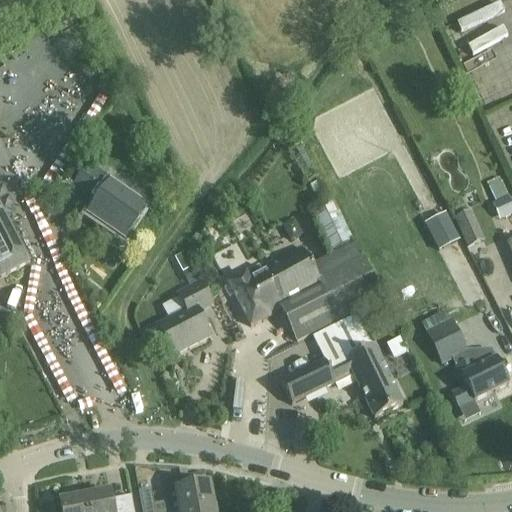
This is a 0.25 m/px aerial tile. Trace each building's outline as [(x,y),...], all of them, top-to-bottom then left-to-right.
[(300,146),(289,153),(308,184),(319,177),(300,146)] [(73,188),(85,197),(90,189),(102,198),(88,217),(125,243),(145,214),(108,188),(111,183),(88,167),(73,188)] [(321,182),(309,188),(319,208),(311,212),(333,257),(312,267),(304,250),(263,270),(261,267),(245,275),(246,276),(228,286),(250,328),(281,312),(297,343),(314,334),(357,313),(368,308),(382,301),(333,201),(331,202),(321,182)] [(511,206),(508,198),(491,206),(499,222),(511,215),(511,206)] [(0,279),(30,264),(0,207),(0,279)] [(440,219),(425,227),(437,252),(443,249),(449,258),(458,253),(440,219)] [(294,221),(282,227),(291,243),(303,237),(294,221)] [(187,313),(157,329),(172,358),(210,338),(197,314),(212,306),(200,284),(178,295),(187,313)] [(368,308),(357,313),(369,337),(380,331),(368,308)] [(355,318),(331,330),(313,339),(324,363),(280,384),(291,406),(334,386),(335,387),(353,378),(374,420),(402,407),(374,349),(371,350),(355,318)] [(439,328),(425,334),(433,350),(440,367),(452,361),(467,354),(466,352),(460,337),(452,322),(439,328)] [(473,401),(474,403),(509,386),(496,361),(475,372),(469,361),(455,368),(466,389),(451,396),(457,409),(473,401)] [(191,511),(213,508),(209,486),(203,487),(201,477),(204,476),(204,475),(166,482),(168,494),(176,493),(179,511),(191,511)] [(151,490),(138,492),(140,499),(142,511),(171,511),(170,502),(162,504),(154,505),(151,490)] [(84,499),(85,511),(133,511),(132,501),(112,504),(110,494),(84,499)] [(85,511),(84,499),(60,503),(61,511),(85,511)]
